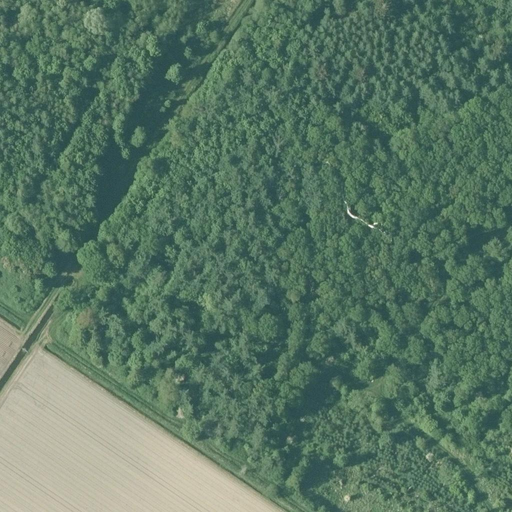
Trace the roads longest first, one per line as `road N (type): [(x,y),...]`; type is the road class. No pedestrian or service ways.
road 1 (track): [(0,302),(28,321),(66,264),(145,318),(309,359),(433,439),(490,511)]
road 2 (track): [(84,277),(44,336),(306,511)]
road 3 (track): [(247,0),(66,264)]
road 4 (track): [(511,227),(474,255),(433,303),(372,394)]
